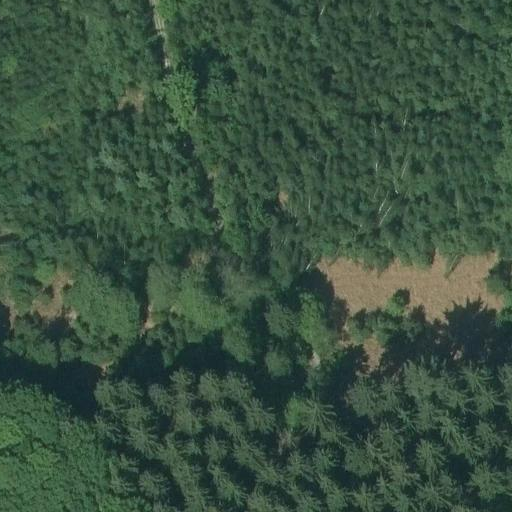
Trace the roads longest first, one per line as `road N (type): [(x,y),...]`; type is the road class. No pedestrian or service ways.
road 1 (unknown): [(200,192),(244,265),(281,363)]
road 2 (unknown): [(182,0),(194,90),(191,157)]
